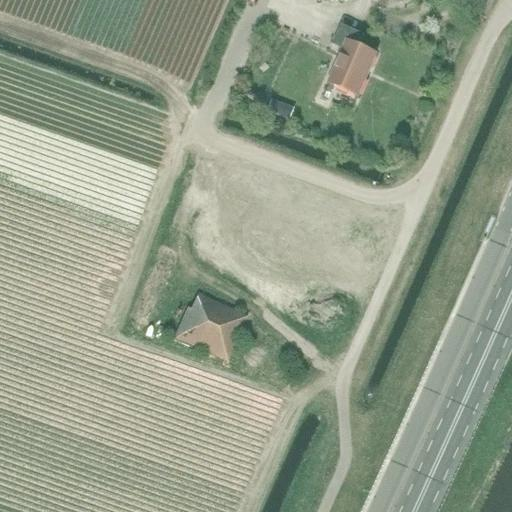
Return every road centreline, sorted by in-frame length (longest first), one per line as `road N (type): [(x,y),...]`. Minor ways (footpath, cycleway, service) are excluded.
road 1 (unclassified): [(375,511),(511,208)]
road 2 (primary): [(413,511),(511,296)]
